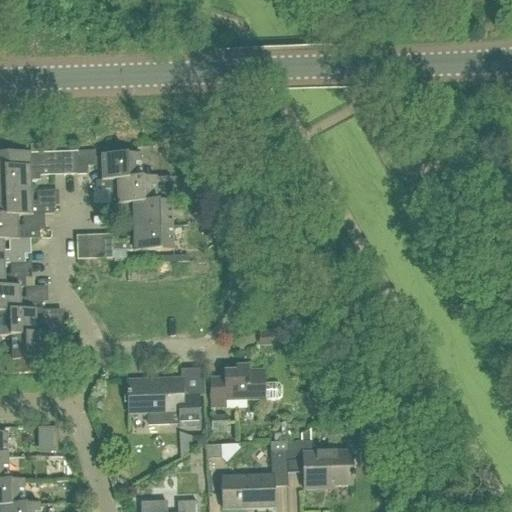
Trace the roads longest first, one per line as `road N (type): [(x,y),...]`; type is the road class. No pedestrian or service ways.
road 1 (tertiary): [(0,81),(496,64)]
road 2 (residential): [(105,354),(63,290),(62,245),(77,210)]
